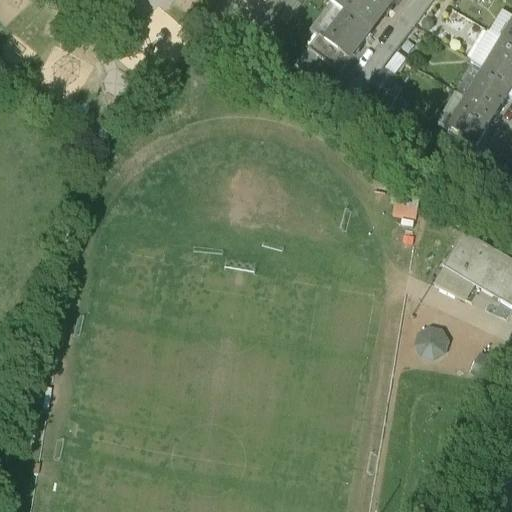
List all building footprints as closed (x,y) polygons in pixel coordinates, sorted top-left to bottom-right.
[(0,0),(0,21),(6,27),(34,0),(0,0)] [(336,0),(332,6),(346,17),(370,35),(391,8),(380,0),(336,0)] [(380,0),(391,8),(397,0),(380,0)] [(277,4),(267,16),(274,22),(284,10),(277,4)] [(284,10),(274,22),(282,28),(291,16),(284,10)] [(346,17),(325,44),(350,63),(370,35),(346,17)] [(40,52),(34,46),(42,39),(33,29),(22,39),(16,32),(2,44),(23,67),(40,52)] [(511,30),(503,45),(511,49),(511,30)] [(511,49),(503,45),(485,74),(511,90),(511,49)] [(331,70),(308,52),(295,70),(318,86),(331,70)] [(511,90),(485,74),(468,104),(494,120),(511,90)] [(390,92),(382,87),(374,101),(382,106),(390,92)] [(399,97),(390,92),(382,106),(390,111),(399,97)] [(468,104),(449,134),(476,150),(494,120),(468,104)] [(511,146),(500,167),(511,173),(511,146)] [(511,265),(463,235),(441,270),(459,281),(462,276),(502,300),(499,305),(511,312),(511,265)]
